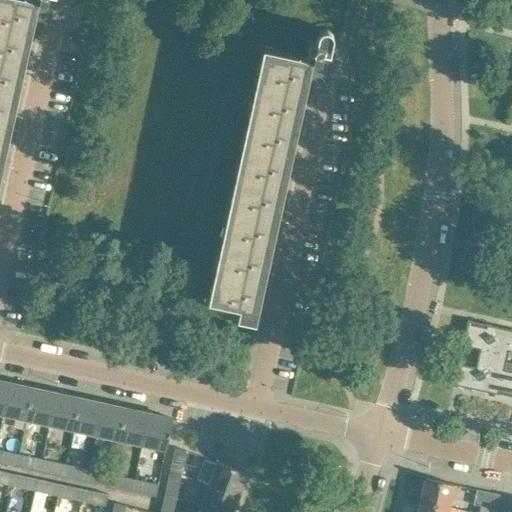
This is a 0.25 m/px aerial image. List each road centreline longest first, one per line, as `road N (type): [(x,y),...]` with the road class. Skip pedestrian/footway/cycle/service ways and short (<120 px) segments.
road 1 (residential): [(376,434),(447,133),(438,0)]
road 2 (residential): [(256,408),(325,92)]
road 3 (residential): [(256,408),(0,352)]
road 4 (residential): [(0,269),(52,33)]
road 5 (residential): [(511,463),(376,434)]
road 6 (residential): [(376,434),(256,408)]
